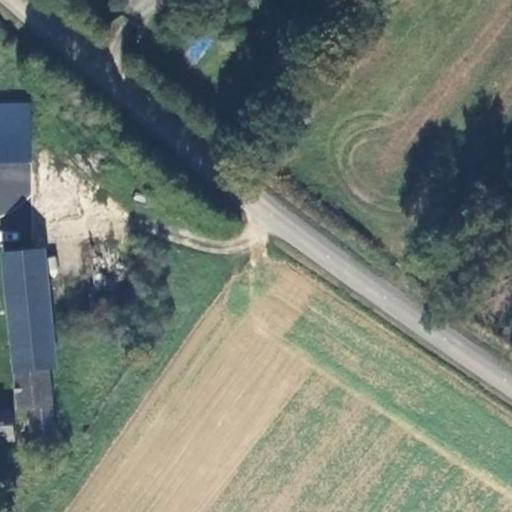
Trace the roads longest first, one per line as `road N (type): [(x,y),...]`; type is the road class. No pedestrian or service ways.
road 1 (tertiary): [(250,193),(511,382)]
road 2 (tertiary): [(19,0),(250,193)]
